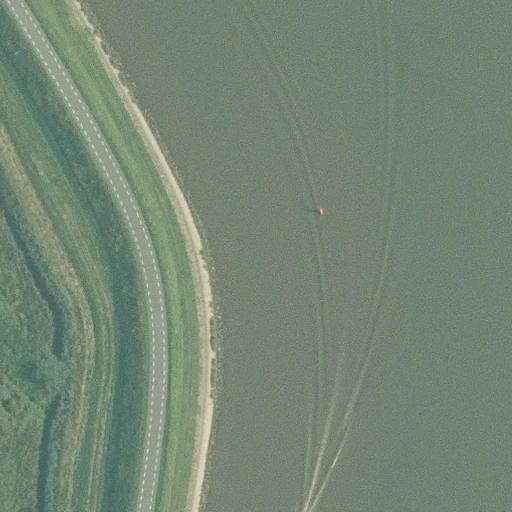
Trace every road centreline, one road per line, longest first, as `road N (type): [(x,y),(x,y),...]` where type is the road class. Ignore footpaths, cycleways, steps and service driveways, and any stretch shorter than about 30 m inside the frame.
road 1 (track): [(172,511),(187,382),(185,284),(137,160),(39,0)]
road 2 (tertiary): [(144,511),(158,386),(153,274),(111,167),(11,0)]
